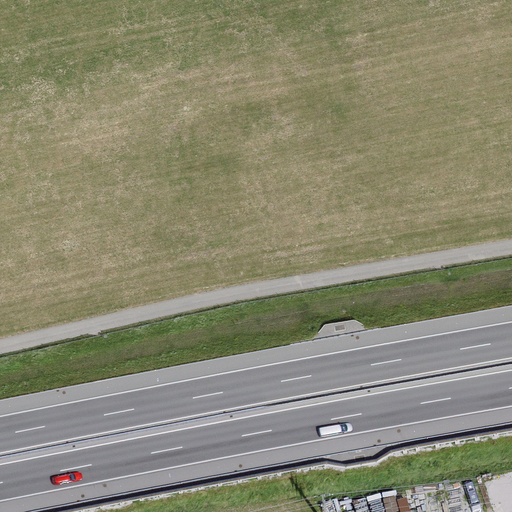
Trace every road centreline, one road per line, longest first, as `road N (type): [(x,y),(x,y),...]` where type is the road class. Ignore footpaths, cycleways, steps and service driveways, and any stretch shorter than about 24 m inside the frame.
road 1 (unclassified): [(0,349),(210,299),(511,249)]
road 2 (motorway): [(0,483),(511,388)]
road 3 (motorway): [(511,339),(0,434)]
